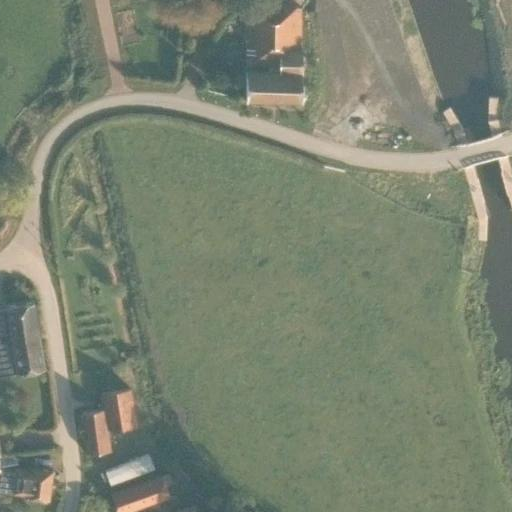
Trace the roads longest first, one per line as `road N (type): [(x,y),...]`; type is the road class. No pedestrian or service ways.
road 1 (unclassified): [(26,256),(28,208),(46,143),(84,110),(117,100),(202,108),(376,158),(443,158),(511,140)]
road 2 (unclassified): [(68,511),(59,371),(42,284),(26,256)]
